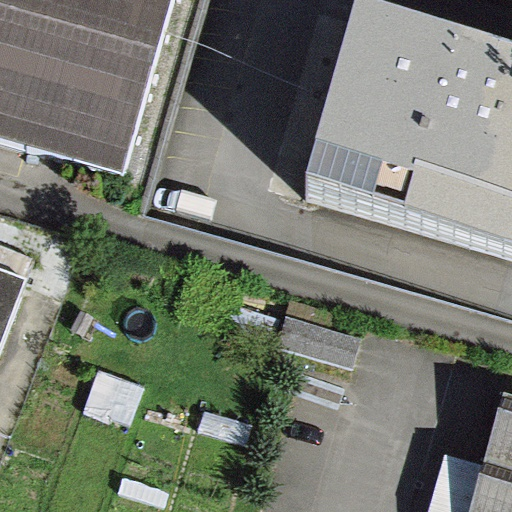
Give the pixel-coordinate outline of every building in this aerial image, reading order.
[(170,0),(0,0),(0,134),(122,169),(170,0)] [(511,39),(376,0),(356,0),(305,173),(405,203),(403,209),(511,241),(511,39)] [(0,349),(26,278),(0,267),(0,349)] [(363,340),(286,317),(278,347),(354,369),(363,340)] [(511,511),(511,395),(504,394),(483,464),(470,511),(511,511)] [(470,511),(483,464),(444,454),(428,511),(470,511)]
